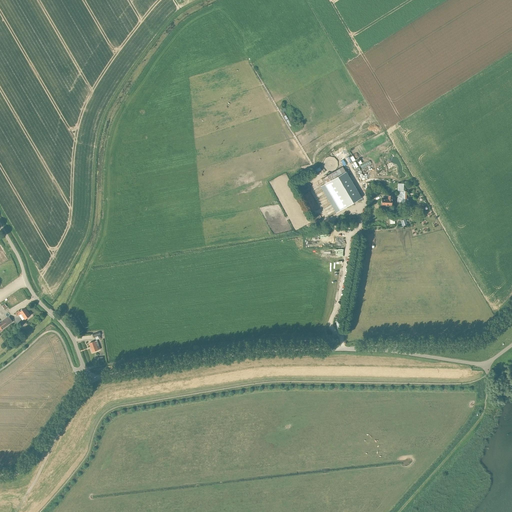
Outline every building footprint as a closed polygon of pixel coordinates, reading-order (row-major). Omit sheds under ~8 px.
[(280,110),(290,127),(292,125),(284,112),(287,110),(285,107),(280,110)] [(361,198),(343,168),(322,180),(324,184),(321,186),(336,212),(340,210),(361,198)] [(382,199),(381,204),(392,205),(392,195),(388,195),(388,199),(382,199)] [(30,315),(25,307),(20,311),(19,309),(15,312),(17,315),(21,313),(25,319),(30,315)] [(9,316),(0,322),(0,326),(2,329),(13,322),(9,316)] [(97,340),(89,343),(92,351),(100,349),(97,340)]
